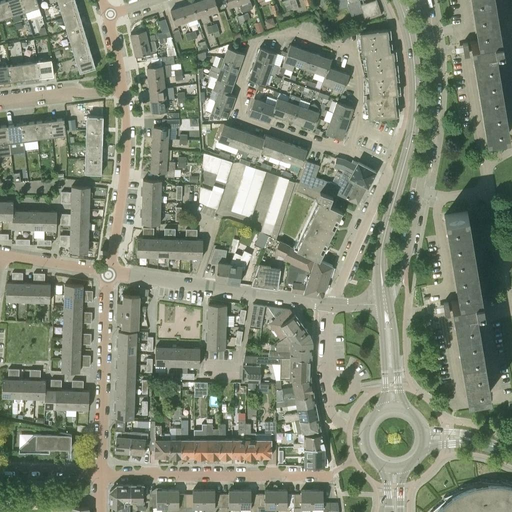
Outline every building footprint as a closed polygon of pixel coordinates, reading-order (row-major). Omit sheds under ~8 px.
[(0,18),(11,15),(6,0),(0,1),(0,18)] [(6,0),(11,15),(25,11),(21,0),(6,0)] [(38,5),(36,0),(21,0),(25,11),(38,6),(38,5)] [(63,17),(78,13),(74,0),(71,0),(59,4),(63,17)] [(197,18),(207,14),(202,0),(201,0),(192,3),(197,18)] [(202,0),(207,14),(219,11),(215,0),(202,0)] [(242,12),(253,8),(249,0),(237,0),(239,4),(242,12)] [(285,11),(291,9),(288,0),(285,0),(282,1),(285,11)] [(288,0),(291,9),(291,11),(298,8),(295,0),(288,0)] [(328,11),(325,1),(324,0),(318,0),(320,5),(317,6),(320,13),(328,11)] [(348,6),(351,16),(362,12),(365,20),(381,14),(376,0),(375,0),(361,5),(359,0),(335,0),(338,10),(348,6)] [(495,48),(502,47),(494,0),(470,0),(477,40),(470,42),(469,42),(470,47),(471,52),(472,52),(486,137),(509,133),(495,48)] [(196,18),(197,18),(192,3),(181,7),(186,21),(187,21),(189,26),(198,23),(196,18)] [(175,25),(186,21),(181,7),(170,10),(175,25)] [(22,20),(19,13),(18,13),(11,15),(14,23),(22,20)] [(67,31),(82,26),(78,13),(63,17),(67,31)] [(162,33),(169,31),(165,19),(158,21),(162,33)] [(71,44),(86,40),(82,26),(67,31),(71,44)] [(172,32),(175,42),(182,40),(178,29),(172,32)] [(359,32),(362,54),(365,54),(365,53),(389,50),(387,29),(359,32)] [(130,33),(133,44),(148,41),(154,40),(156,39),(154,34),(146,36),(145,30),(130,33)] [(166,37),(159,39),(160,44),(166,42),(167,49),(173,48),(170,36),(166,37)] [(76,58),(91,53),(86,40),(71,44),(76,58)] [(154,40),(148,41),(133,44),(135,56),(151,52),(156,51),(154,40)] [(198,42),(200,49),(207,47),(205,41),(198,42)] [(294,64),(295,65),(300,48),(290,44),(287,52),(285,56),(284,60),(282,67),(280,66),(279,70),(284,72),(285,68),(292,71),(294,64)] [(223,57),(240,64),(244,53),(227,47),(223,57)] [(256,58),(272,63),(276,53),(259,47),(256,58)] [(295,65),(305,68),(311,52),(300,48),(295,65)] [(393,50),(389,50),(365,53),(365,54),(367,75),(395,72),(393,50)] [(305,68),(315,72),(321,55),(311,52),(305,68)] [(91,53),(76,58),(80,72),(81,71),(95,67),(91,53)] [(164,76),(174,75),(182,74),(181,69),(171,70),(170,64),(174,64),(173,55),(161,57),(162,65),(147,67),(148,78),(164,76)] [(325,75),(328,67),(329,67),(331,59),(321,55),(315,72),(313,78),(322,81),(325,75)] [(220,68),(236,74),(240,64),(223,57),(220,68)] [(268,74),(272,63),(256,58),(252,68),(268,74)] [(37,61),(39,77),(53,75),(53,76),(54,75),(52,61),(51,61),(51,59),(37,61)] [(25,79),(39,77),(37,61),(23,62),(25,79)] [(11,81),(25,79),(23,62),(9,64),(11,81)] [(0,81),(11,81),(9,64),(0,65),(0,81)] [(322,81),(322,83),(333,87),(339,71),(329,67),(328,67),(325,75),(322,81)] [(210,76),(217,78),(233,84),(236,74),(220,68),(218,72),(210,69),(208,75),(210,76)] [(265,84),(268,74),(252,68),(248,78),(265,84)] [(339,71),(333,87),(343,91),(349,74),(339,71)] [(395,72),(367,75),(369,96),(370,97),(394,94),(397,94),(395,72)] [(175,81),(174,75),(164,76),(148,78),(150,89),(165,88),(164,82),(175,81)] [(212,89),(218,91),(218,90),(229,94),(233,84),(217,78),(210,76),(207,86),(212,88),(212,89)] [(151,101),(166,99),(165,88),(150,89),(151,101)] [(218,90),(218,91),(214,100),(231,106),(235,96),(229,94),(218,90)] [(272,114),(282,118),(288,101),(288,100),(289,96),(279,92),(278,96),(278,97),(276,100),(275,104),(272,112),(273,112),(272,114)] [(282,118),(292,121),(298,104),(300,97),(290,93),(289,96),(288,100),(288,101),(282,118)] [(396,116),(394,94),(370,97),(369,96),(366,96),(368,119),(396,116)] [(264,102),(265,102),(259,118),(269,122),(272,114),(273,112),(272,112),(275,104),(276,100),(266,97),(264,102)] [(254,98),(248,114),(259,118),(265,102),(264,102),(254,98)] [(152,112),(168,110),(166,99),(151,101),(152,112)] [(222,119),(223,115),(227,117),(231,106),(214,100),(211,111),(208,119),(222,119)] [(333,112),(349,118),(353,107),(336,102),(333,112)] [(308,108),(302,125),(313,128),(319,113),(320,109),(314,103),(309,104),(308,108)] [(308,108),(298,104),(292,121),(302,125),(308,108)] [(329,122),(345,128),(349,118),(333,112),(329,122)] [(86,130),(102,131),(102,117),(103,117),(103,116),(88,116),(87,116),(86,130)] [(49,120),(51,136),(65,134),(65,133),(66,133),(64,118),(63,118),(63,119),(49,120)] [(153,137),(168,138),(169,127),(179,127),(179,118),(167,119),(164,119),(163,127),(153,126),(153,137)] [(37,138),(51,136),(49,120),(35,122),(37,138)] [(23,139),(37,138),(35,122),(21,124),(23,139)] [(345,128),(329,122),(325,133),(342,139),(345,128)] [(9,141),(23,139),(21,124),(7,125),(9,141)] [(218,140),(228,144),(234,127),(224,124),(218,140)] [(0,126),(0,156),(11,155),(9,141),(7,125),(0,126)] [(228,144),(238,148),(244,131),(234,127),(228,144)] [(86,144),(102,145),(102,131),(86,130),(86,144)] [(238,148),(248,151),(254,135),(244,131),(238,148)] [(254,135),(248,151),(259,155),(260,152),(260,151),(265,138),(264,138),(254,135)] [(264,138),(265,138),(260,151),(260,152),(270,155),(276,139),(265,135),(264,138)] [(152,149),(167,150),(168,138),(153,137),(152,149)] [(270,155),(280,159),(286,142),(276,139),(270,155)] [(280,159),(290,162),(296,146),(286,142),(280,159)] [(85,158),(101,159),(102,145),(86,144),(85,158)] [(290,162),(301,166),(307,150),(296,146),(290,162)] [(171,150),(167,150),(152,149),(151,160),(167,161),(171,161),(171,150)] [(201,169),(207,170),(211,155),(203,153),(201,169)] [(207,170),(212,172),(217,157),(211,155),(207,170)] [(212,172),(217,174),(218,169),(220,164),(222,159),(217,157),(212,172)] [(299,183),(320,191),(332,195),(357,204),(358,204),(375,171),(358,162),(357,163),(352,160),(351,163),(345,160),(336,157),(334,167),(341,168),(344,170),(337,184),(315,176),(319,165),(307,160),(299,183)] [(101,159),(85,158),(85,173),(87,173),(86,173),(101,174),(101,173),(101,159)] [(220,164),(230,167),(232,162),(222,159),(220,164)] [(167,161),(151,160),(151,172),(165,173),(165,176),(174,177),(175,161),(171,161),(167,161)] [(218,169),(229,172),(230,167),(220,164),(218,169)] [(244,170),(254,173),(256,168),(245,165),(244,170)] [(254,173),(264,176),(266,171),(256,168),(254,173)] [(217,174),(227,178),(229,172),(218,169),(217,174)] [(242,175),(252,178),(254,173),(244,170),(242,175)] [(252,178),(263,182),(264,176),(254,173),(252,178)] [(227,178),(217,174),(215,179),(225,183),(227,178)] [(240,180),(251,183),(252,178),(242,175),(240,180)] [(277,181),(287,184),(289,180),(289,179),(279,176),(277,181)] [(251,183),(261,187),(263,182),(252,178),(251,183)] [(142,191),(161,191),(161,180),(143,179),(142,191)] [(239,185),(249,188),(251,183),(240,180),(239,185)] [(276,239),(280,225),(294,182),(289,180),(287,184),(285,189),(284,194),(282,199),(280,205),(279,210),(277,215),(275,220),(274,223),(274,225),(272,230),(270,236),(276,239)] [(275,186),(285,189),(287,184),(277,181),(275,186)] [(249,188),(259,192),(261,187),(251,183),(249,188)] [(332,195),(320,191),(299,183),(296,190),(316,199),(294,245),(293,246),(293,247),(319,259),(342,210),(333,206),(336,199),(332,197),(332,195)] [(212,190),(222,193),(224,188),(213,185),(212,190)] [(237,190),(247,194),(249,188),(239,185),(237,190)] [(71,197),(89,197),(90,186),(71,186),(71,197)] [(274,191),(284,194),(285,189),(275,186),(274,191)] [(208,200),(210,195),(212,190),(206,188),(201,203),(207,206),(208,200)] [(247,194),(258,197),(259,192),(249,188),(247,194)] [(210,195),(220,199),(222,193),(212,190),(210,195)] [(236,195),(246,199),(247,194),(237,190),(236,195)] [(142,202),(160,202),(161,191),(142,191),(142,202)] [(272,196),(282,199),(284,194),(274,191),(272,196)] [(246,199),(256,202),(258,197),(247,194),(246,199)] [(208,200),(219,204),(220,199),(210,195),(208,200)] [(234,200),(244,204),(246,199),(236,195),(234,200)] [(270,201),(280,205),(282,199),(272,196),(270,201)] [(71,208),(89,208),(89,197),(71,197),(71,208)] [(244,204),(254,207),(256,202),(246,199),(244,204)] [(208,200),(207,206),(217,209),(219,204),(208,200)] [(232,206),(242,209),(244,204),(234,200),(232,206)] [(2,219),(12,219),(13,210),(13,201),(2,201),(2,219)] [(269,206),(279,210),(280,205),(270,201),(269,206)] [(142,213),(160,213),(160,202),(142,202),(142,213)] [(242,209),(253,212),(254,207),(244,204),(242,209)] [(231,211),(241,214),(242,209),(232,206),(231,211)] [(267,211),(277,215),(279,210),(269,206),(267,211)] [(71,218),(89,219),(89,208),(71,208),(71,218)] [(242,209),(241,214),(251,217),(253,212),(242,209)] [(12,228),(23,228),(23,210),(13,210),(12,219),(12,228)] [(23,228),(34,229),(35,211),(23,210),(23,228)] [(34,229),(45,229),(46,211),(35,211),(34,229)] [(46,211),(45,229),(56,229),(57,211),(46,211)] [(265,216),(275,220),(277,215),(267,211),(265,216)] [(458,300),(451,301),(450,302),(452,312),(452,311),(466,396),(490,392),(475,308),(483,307),(467,211),(444,215),(458,300)] [(160,213),(142,213),(141,223),(159,224),(160,213)] [(274,225),(274,223),(275,220),(265,216),(264,221),(274,225)] [(70,229),(88,230),(89,219),(71,218),(70,229)] [(262,226),(272,230),(274,225),(264,221),(262,226)] [(260,232),(269,235),(270,236),(272,230),(262,226),(260,232)] [(70,240),(88,241),(88,230),(70,229),(70,240)] [(264,249),(264,247),(269,235),(260,232),(260,231),(255,244),(264,249)] [(264,247),(284,256),(289,245),(276,239),(270,236),(269,235),(264,247)] [(136,256),(147,256),(148,238),(137,237),(136,256)] [(147,256),(158,256),(159,238),(148,238),(147,256)] [(158,256),(169,257),(170,238),(159,238),(158,256)] [(169,257),(180,257),(181,239),(170,238),(169,257)] [(235,253),(239,239),(233,238),(231,245),(233,245),(231,252),(235,253)] [(180,257),(191,257),(192,239),(181,239),(180,257)] [(192,239),(191,257),(202,258),(203,240),(192,239)] [(88,241),(70,240),(70,251),(88,252),(88,241)] [(299,282),(293,281),(291,291),(319,295),(323,293),(332,265),(319,259),(293,247),(293,246),(289,245),(284,256),(282,259),(300,267),(299,272),(301,273),(299,282)] [(215,280),(227,282),(230,264),(231,262),(225,262),(226,249),(224,249),(215,248),(211,259),(210,263),(218,264),(215,280)] [(230,264),(227,282),(239,283),(241,269),(244,269),(251,253),(244,250),(238,263),(231,262),(230,264)] [(270,264),(259,263),(251,285),(277,289),(280,268),(270,266),(270,264)] [(5,300),(17,300),(17,282),(6,282),(5,300)] [(17,300),(28,301),(28,283),(17,282),(17,300)] [(28,301),(39,301),(39,283),(28,283),(28,301)] [(39,283),(39,301),(50,302),(50,283),(39,283)] [(64,295),(82,295),(82,285),(65,284),(64,295)] [(138,294),(139,295),(148,296),(149,289),(139,288),(139,290),(138,294)] [(138,294),(139,290),(130,289),(130,294),(123,294),(123,301),(117,301),(116,321),(122,322),(122,328),(138,329),(139,295),(138,294)] [(64,306),(82,306),(82,295),(64,295),(64,306)] [(249,326),(261,328),(264,305),(253,303),(249,326)] [(208,315),(226,315),(226,304),(208,304),(208,315)] [(267,306),(276,318),(272,321),(271,325),(280,339),(286,334),(301,323),(295,314),(293,315),(289,309),(267,305),(267,306)] [(63,316),(81,317),(82,306),(64,306),(63,316)] [(207,326),(225,326),(226,315),(208,315),(207,326)] [(63,327),(81,328),(81,317),(63,316),(63,327)] [(268,356),(311,358),(311,340),(310,335),(301,323),(286,334),(289,339),(289,350),(270,350),(268,356)] [(207,337),(225,337),(225,326),(207,326),(207,337)] [(63,338),(81,339),(81,328),(63,327),(63,338)] [(118,341),(136,342),(136,331),(118,331),(118,341)] [(225,337),(207,337),(207,348),(225,348),(225,337)] [(62,349),(80,350),(81,339),(63,338),(62,349)] [(118,352),(136,353),(136,342),(118,341),(118,352)] [(155,364),(166,365),(166,347),(155,346),(155,364)] [(166,365),(177,365),(178,347),(166,347),(166,365)] [(177,365),(188,365),(189,347),(178,347),(177,365)] [(189,347),(188,365),(199,366),(200,348),(189,347)] [(62,360),(80,361),(80,350),(62,349),(62,360)] [(117,363),(135,364),(136,353),(118,352),(117,363)] [(271,363),(275,379),(280,379),(280,380),(291,379),(310,378),(311,358),(268,356),(260,356),(261,355),(244,355),(243,362),(271,363)] [(80,361),(62,360),(61,371),(79,371),(80,361)] [(117,374),(135,375),(135,364),(117,363),(117,374)] [(260,365),(242,365),(241,381),(260,382),(260,365)] [(116,385),(135,385),(135,375),(117,374),(116,385)] [(2,396),(12,397),(13,379),(2,378),(2,396)] [(276,399),(313,393),(310,378),(291,379),(294,393),(292,393),(292,391),(283,392),(282,388),(280,388),(280,380),(280,379),(275,379),(275,389),(276,399)] [(12,397),(23,397),(24,379),(13,379),(12,397)] [(23,397),(34,398),(34,379),(24,379),(23,397)] [(45,389),(45,380),(34,379),(34,398),(44,398),(45,389)] [(116,396),(134,396),(135,385),(116,385),(116,396)] [(44,407),(55,407),(56,389),(45,389),(44,398),(44,407)] [(55,407),(66,408),(67,390),(56,389),(55,407)] [(66,408),(77,408),(78,390),(67,390),(66,408)] [(78,390),(77,408),(88,409),(89,391),(78,390)] [(296,407),(315,404),(313,393),(276,399),(276,407),(295,404),(296,407)] [(116,407),(134,407),(134,396),(116,396),(116,407)] [(155,456),(170,456),(170,438),(170,432),(163,432),(163,433),(161,433),(161,424),(155,424),(155,404),(151,404),(150,420),(149,450),(155,450),(155,456)] [(290,421),(294,421),(294,420),(317,416),(315,404),(296,407),(298,413),(284,415),(285,422),(290,421)] [(134,407),(116,407),(115,417),(134,418),(134,407)] [(188,415),(181,415),(181,427),(181,456),(194,456),(194,438),(187,438),(188,415)] [(294,420),(294,421),(297,433),(298,433),(320,432),(317,416),(294,420)] [(114,430),(123,429),(123,419),(113,419),(114,430)] [(232,438),(232,456),(244,456),(244,423),(245,423),(245,419),(238,420),(238,438),(232,438)] [(255,433),(255,456),(271,456),(271,440),(276,440),(276,421),(265,421),(265,433),(255,433)] [(194,456),(206,456),(207,429),(207,423),(201,423),(200,432),(194,432),(194,438),(194,456)] [(219,456),(219,428),(212,428),(212,423),(207,423),(207,429),(206,456),(219,456)] [(219,456),(232,456),(232,438),(224,438),(224,435),(225,435),(225,423),(219,423),(219,428),(219,456)] [(250,423),(245,423),(244,423),(244,456),(255,456),(255,433),(255,432),(250,432),(250,423)] [(181,456),(181,427),(175,427),(175,438),(170,438),(170,456),(181,456)] [(115,451),(129,452),(131,432),(124,431),(115,430),(114,438),(116,439),(115,451)] [(131,431),(131,432),(129,452),(144,454),(145,441),(147,441),(148,432),(131,431)] [(71,448),(71,434),(57,432),(57,435),(34,434),(19,448),(19,452),(49,453),(49,447),(71,448)] [(298,442),(293,442),(293,446),(299,446),(304,446),(324,446),(321,433),(320,432),(298,433),(298,442)] [(304,456),(326,455),(324,447),(324,446),(304,446),(304,456)] [(328,465),(327,460),(326,455),(304,456),(304,465),(328,465)] [(511,511),(511,483),(501,480),(500,482),(480,481),(480,483),(460,487),(461,489),(443,498),(445,500),(429,511),(511,511)] [(129,511),(130,511),(130,502),(130,485),(117,485),(109,491),(109,505),(123,505),(123,511),(129,511)] [(146,506),(143,506),(143,485),(130,485),(130,502),(136,502),(136,506),(137,506),(137,510),(146,510),(146,506)] [(157,508),(167,508),(167,490),(156,490),(156,494),(149,494),(149,507),(156,507),(157,508)] [(185,511),(186,507),(186,494),(179,494),(179,490),(167,490),(167,508),(167,511),(185,511)] [(185,511),(203,511),(203,508),(203,490),(192,490),(192,494),(186,494),(186,507),(185,511)] [(215,508),(215,507),(222,507),(222,494),(215,494),(215,490),(203,490),(203,508),(215,508)] [(228,508),(240,508),(240,490),(228,490),(228,494),(222,494),(222,507),(228,507),(228,508)] [(251,507),(258,507),(258,494),(251,494),(251,490),(240,490),(240,508),(251,508),(251,507)] [(275,511),(276,508),(276,490),(264,490),(264,494),(258,494),(258,507),(257,511),(275,511)] [(287,508),(287,507),(294,507),(294,494),(287,494),(287,490),(276,490),(276,508),(287,508)] [(311,511),(312,508),(312,490),(300,490),(300,494),(294,494),(294,507),(293,511),(311,511)] [(312,490),(312,508),(323,508),(323,511),(338,511),(337,502),(323,502),(323,490),(312,490)] [(64,511),(88,511),(89,507),(82,507),(82,501),(82,500),(66,499),(64,511)] [(20,502),(10,502),(4,502),(4,510),(10,510),(20,510),(20,502)]
